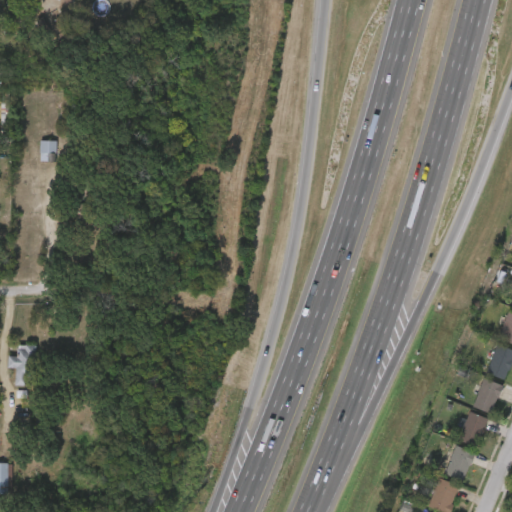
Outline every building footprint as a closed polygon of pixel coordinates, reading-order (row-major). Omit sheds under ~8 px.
[(41,0),(41,1),(50,18),(64,11),(57,0),(41,0)] [(56,140),(56,161),(39,161),(39,140),(56,140)] [(40,154),(25,154),(25,175),(40,175),(40,154)] [(92,223),(76,223),(76,204),(92,204),(92,223)] [(499,318),(511,323),(511,290),(510,289),(499,318)] [(511,311),(511,344),(497,339),(508,310),(511,311)] [(35,377),(27,377),(27,385),(14,385),(14,368),(8,368),(8,356),(16,356),(16,344),(35,344),(35,377)] [(484,373),(497,345),(511,350),(511,358),(502,381),(484,373)] [(500,364),(480,357),(471,386),(490,392),(500,364)] [(2,369),(0,368),(0,380),(0,381),(0,386),(0,397),(18,398),(19,358),(2,358),(2,369)] [(501,386),(490,414),(471,407),(483,379),(501,386)] [(478,426),(485,397),(466,392),(458,421),(478,426)] [(477,448),(457,441),(468,412),(487,419),(477,448)] [(473,432),(454,424),(443,452),(461,460),(473,432)] [(461,482),(443,474),(456,446),(474,455),(461,482)] [(448,494),(458,467),(440,459),(429,487),(448,494)] [(0,494),(0,463),(9,463),(9,494),(0,494)] [(437,511),(427,508),(438,480),(458,488),(448,511),(437,511)] [(415,511),(438,511),(443,496),(421,491),(415,511)]
